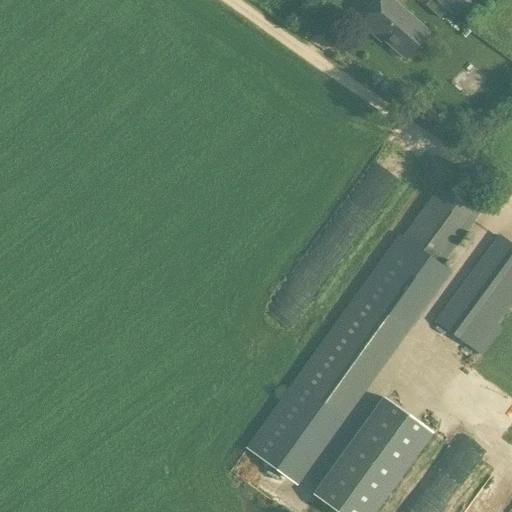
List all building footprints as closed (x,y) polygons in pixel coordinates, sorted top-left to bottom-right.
[(393,0),(383,0),(361,24),(374,36),(377,33),(405,58),(429,32),(393,0)] [(344,421),(407,333),(450,273),(441,266),(480,213),(440,184),(402,237),(398,234),(353,296),(355,297),(332,330),(293,384),(246,449),(298,486),(344,421)] [(498,323),(511,304),(511,243),(498,234),(434,323),(481,355),(503,327),(498,323)] [(337,511),(375,511),(433,433),(384,397),(314,495),(337,511)] [(506,511),(511,503),(511,446),(510,445),(472,511),(506,511)] [(457,494),(461,470),(435,465),(430,489),(457,494)]
